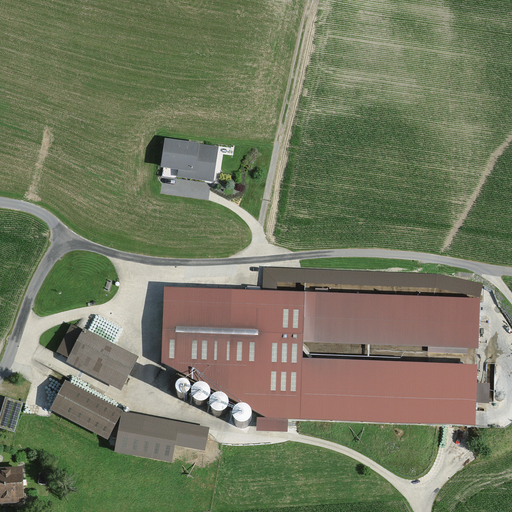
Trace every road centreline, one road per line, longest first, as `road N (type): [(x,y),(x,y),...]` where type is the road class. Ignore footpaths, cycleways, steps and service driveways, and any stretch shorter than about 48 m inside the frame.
road 1 (track): [(309,0),(260,229)]
road 2 (residential): [(0,373),(40,273),(63,239),(44,214),(0,202)]
